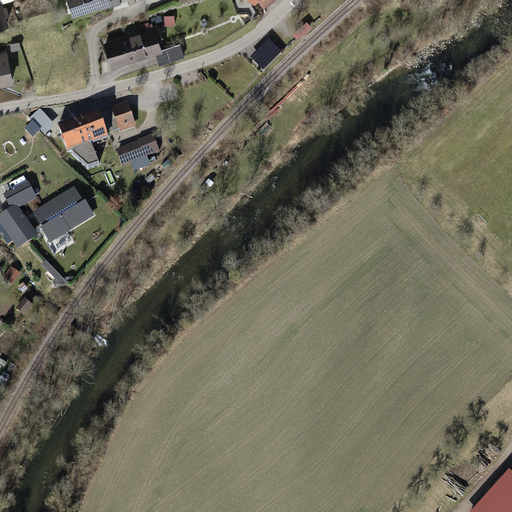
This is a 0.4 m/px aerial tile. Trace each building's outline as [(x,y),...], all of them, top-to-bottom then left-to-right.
[(124,0),(75,0),(81,16),(125,1),(124,0)] [(7,1),(0,3),(0,27),(13,23),(7,1)] [(167,27),(177,26),(176,17),(166,18),(167,27)] [(160,26),(108,42),(115,67),(168,52),(160,26)] [(282,52),(270,40),(252,57),(264,70),(282,52)] [(18,52),(0,56),(0,88),(25,83),(18,52)] [(130,102),(114,108),(122,131),(138,125),(130,102)] [(98,110),(58,126),(69,153),(109,137),(98,110)] [(154,136),(117,149),(123,166),(160,152),(154,136)] [(25,181),(2,195),(11,210),(0,216),(0,225),(15,250),(38,236),(22,210),(37,201),(25,181)] [(75,186),(33,211),(51,242),(94,217),(75,186)] [(43,268),(62,292),(68,287),(49,263),(43,268)] [(12,266),(7,274),(17,281),(23,274),(12,266)] [(24,317),(34,309),(26,300),(17,309),(24,317)] [(511,511),(511,473),(510,472),(473,511),(511,511)]
